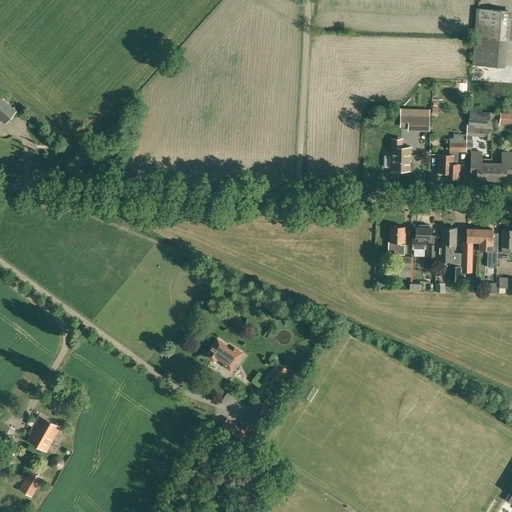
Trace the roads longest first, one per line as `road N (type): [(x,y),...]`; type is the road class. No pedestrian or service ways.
road 1 (unclassified): [(295,197),(0,186)]
road 2 (unclassified): [(295,197),(306,0)]
road 3 (residential): [(511,203),(330,198)]
